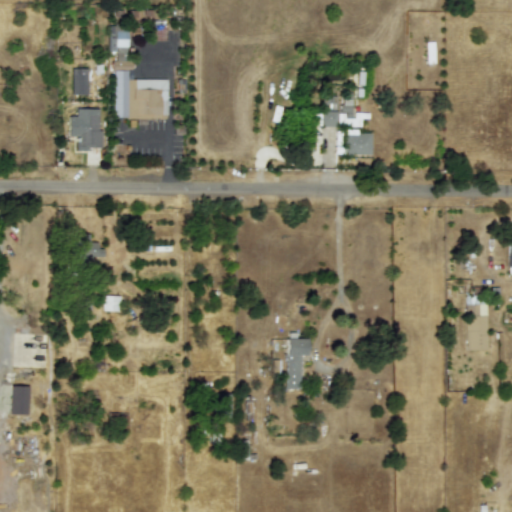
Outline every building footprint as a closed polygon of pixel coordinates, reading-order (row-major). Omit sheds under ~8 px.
[(126,30),(107,30),(107,50),(125,50),(126,30)] [(86,94),(85,68),(70,69),(70,95),(86,94)] [(112,71),(112,119),(165,118),(165,79),(125,79),(125,71),(112,71)] [(321,110),(334,110),(334,96),(321,96),(321,110)] [(67,116),(67,136),(75,137),(74,149),(100,149),(100,130),(97,130),(97,109),(75,108),(75,116),(67,116)] [(318,125),(319,112),(311,112),(311,125),(318,125)] [(319,112),(319,125),(357,126),(357,117),(343,117),(343,112),(319,112)] [(369,131),(343,131),(342,154),(368,154),(369,131)] [(87,233),(72,233),(72,261),(87,261),(87,256),(99,256),(99,242),(87,242),(87,233)] [(101,310),(116,310),(117,296),(101,296),(101,310)] [(485,349),(484,297),(463,297),(464,350),(485,349)] [(305,338),(283,338),(282,388),(298,389),(299,355),(305,355),(305,338)]
